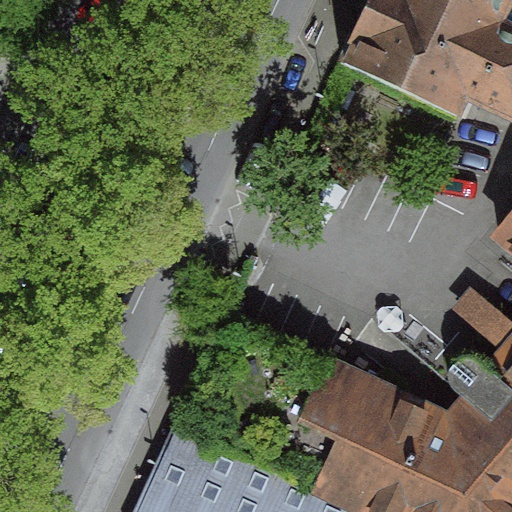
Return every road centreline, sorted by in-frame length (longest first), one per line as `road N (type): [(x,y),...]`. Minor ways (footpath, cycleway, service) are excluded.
road 1 (secondary): [(46,511),(247,83)]
road 2 (secondary): [(89,0),(0,180)]
